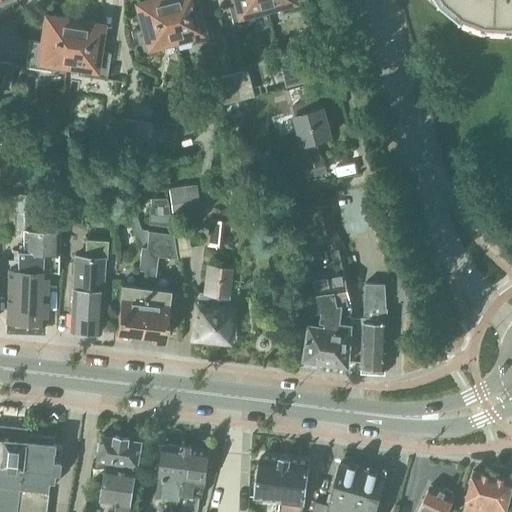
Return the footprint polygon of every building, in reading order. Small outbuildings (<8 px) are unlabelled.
[(0,0),(0,9),(16,2),(15,0),(0,0)] [(164,0),(153,0),(137,4),(143,29),(130,32),(137,58),(162,52),(160,44),(174,40),(164,0)] [(193,0),(164,0),(174,40),(189,36),(191,44),(212,39),(207,22),(199,24),(193,0)] [(263,0),(234,0),(236,6),(228,8),(232,25),(253,20),(251,12),(265,8),(263,0)] [(305,0),(263,0),(265,8),(280,4),(282,12),(307,6),(305,0)] [(511,0),(438,0),(438,1),(439,2),(441,1),(460,16),(459,18),(461,19),(462,17),(484,26),(484,28),(486,28),(486,26),(511,28),(511,30),(511,29),(511,0)] [(73,22),(46,18),(42,43),(29,41),(25,67),(51,71),(52,63),(67,65),(73,22)] [(73,22),(67,65),(81,68),(80,76),(106,80),(110,53),(97,51),(101,26),(73,22)] [(312,80),(304,51),(278,57),(286,87),(312,80)] [(0,88),(9,90),(13,63),(0,61),(0,88)] [(233,73),(240,99),(254,96),(248,70),(233,73)] [(240,99),(233,73),(218,77),(225,103),(240,99)] [(192,111),(208,107),(204,92),(188,96),(192,111)] [(318,98),(293,105),(295,114),(294,114),(308,162),(302,164),(305,176),(326,171),(322,158),(319,159),(314,141),(330,136),(329,132),(332,131),(329,121),(326,122),(322,107),(321,107),(318,98)] [(153,122),(165,120),(163,112),(151,115),(153,122)] [(136,121),(136,120),(120,119),(116,148),(133,150),(136,121)] [(165,155),(179,152),(173,120),(151,124),(150,122),(136,120),(136,121),(133,150),(155,153),(164,151),(165,155)] [(293,163),(280,167),(284,182),(298,178),(293,163)] [(22,194),(0,194),(2,213),(2,216),(13,216),(15,230),(23,230),(22,251),(16,250),(16,260),(7,260),(4,321),(6,321),(5,328),(42,330),(43,323),(44,323),(46,272),(57,272),(58,231),(43,231),(42,209),(42,194),(40,194),(39,177),(22,178),(22,194)] [(168,187),(174,238),(183,237),(184,240),(194,238),(191,216),(199,215),(196,184),(168,187)] [(315,205),(311,206),(315,232),(334,229),(328,193),(314,196),(315,205)] [(134,322),(132,336),(162,340),(168,290),(152,288),(156,256),(176,258),(172,234),(173,234),(166,197),(150,198),(150,206),(148,224),(166,227),(165,233),(147,231),(145,248),(148,249),(145,271),(144,286),(140,323),(134,322)] [(59,209),(42,209),(43,231),(58,231),(59,209)] [(209,219),(207,235),(224,237),(226,220),(209,219)] [(68,328),(72,332),(99,333),(101,290),(99,290),(100,259),(106,259),(107,240),(84,239),(83,256),(73,256),(73,259),(69,262),(69,272),(72,275),(71,290),(70,290),(68,328)] [(148,249),(145,248),(139,247),(137,270),(145,271),(148,249)] [(329,312),(323,360),(347,363),(351,301),(348,300),(336,247),(322,251),(334,308),(329,312)] [(334,308),(322,251),(313,252),(315,258),(309,260),(316,292),(308,294),(311,312),(320,310),(319,320),(323,320),(322,326),(306,324),(303,346),(305,347),(304,357),(323,360),(329,312),(334,308)] [(230,307),(215,306),(216,296),(229,297),(232,269),(207,266),(203,293),(198,292),(192,337),(230,341),(232,340),(234,338),(235,326),(235,324),(234,323),(228,323),(230,307)] [(363,308),(361,372),(385,374),(387,323),(387,308),(386,308),(384,284),(366,283),(365,308),(363,308)] [(140,323),(144,286),(119,284),(113,334),(132,336),(134,322),(140,323)] [(16,511),(20,486),(26,434),(0,431),(0,511),(16,511)] [(26,434),(20,486),(16,511),(45,511),(48,494),(45,493),(46,489),(48,489),(49,481),(55,481),(56,472),(59,473),(60,463),(59,463),(61,447),(54,446),(55,444),(52,444),(53,437),(26,434)] [(126,479),(133,480),(136,465),(138,465),(142,442),(129,440),(130,438),(117,437),(117,438),(101,435),(96,466),(106,467),(106,470),(116,471),(116,472),(126,474),(126,479)] [(190,446),(190,444),(183,443),(182,446),(164,444),(159,478),(160,479),(157,496),(170,498),(170,505),(166,505),(165,511),(178,511),(179,507),(177,507),(181,481),(184,481),(189,446),(190,446)] [(192,445),(190,444),(190,446),(189,446),(184,481),(181,481),(177,507),(179,507),(178,511),(197,511),(197,509),(198,509),(200,496),(202,497),(203,484),(205,484),(209,450),(192,448),(192,445)] [(260,457),(255,496),(280,500),(278,511),(300,511),(302,503),(303,503),(308,463),(289,461),(289,458),(279,457),(279,459),(260,457)] [(311,511),(374,511),(375,508),(376,509),(385,477),(376,474),(377,473),(368,471),(368,472),(356,469),(356,468),(347,465),(347,466),(339,464),(330,494),(331,494),(329,502),(328,502),(327,505),(314,501),(311,511)] [(116,471),(106,470),(101,500),(116,502),(114,511),(128,511),(133,480),(126,479),(126,474),(116,472),(116,471)] [(505,511),(511,483),(511,479),(472,470),(461,511),(505,511)] [(445,511),(454,496),(452,495),(452,492),(445,489),(442,490),(431,485),(417,511),(445,511)]
